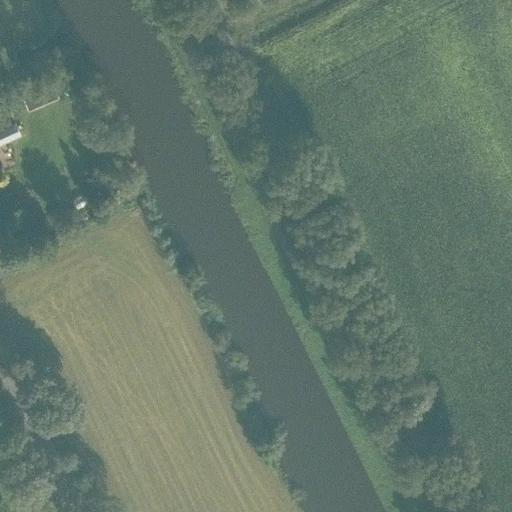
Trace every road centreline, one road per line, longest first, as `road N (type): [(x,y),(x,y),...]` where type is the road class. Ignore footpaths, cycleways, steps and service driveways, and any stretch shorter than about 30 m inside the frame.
road 1 (unclassified): [(205,0),(454,511)]
road 2 (tertiary): [(75,511),(0,346)]
